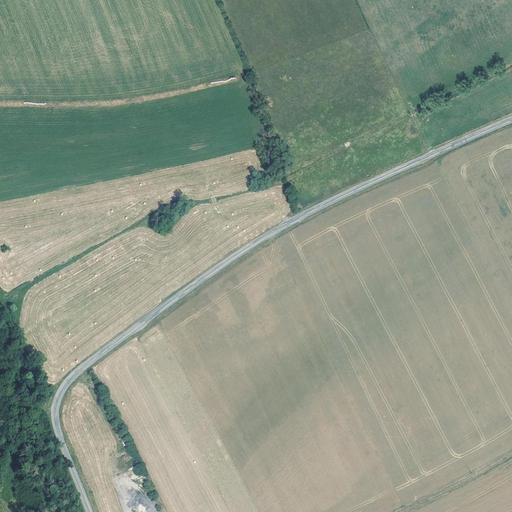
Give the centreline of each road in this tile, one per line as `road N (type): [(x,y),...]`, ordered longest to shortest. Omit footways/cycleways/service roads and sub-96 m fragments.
road 1 (tertiary): [(511,119),(280,228),(76,372),(54,413),(89,511)]
road 2 (track): [(401,511),(511,451)]
